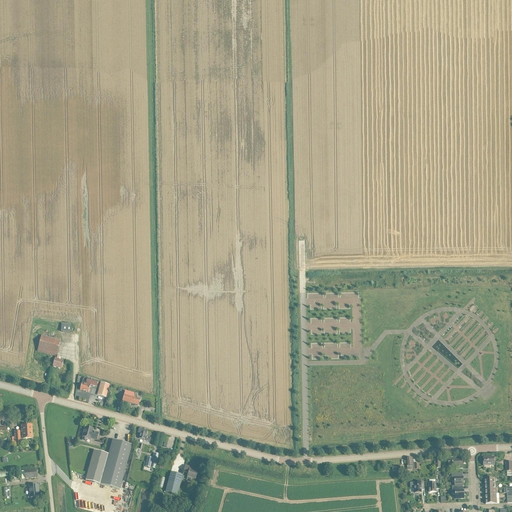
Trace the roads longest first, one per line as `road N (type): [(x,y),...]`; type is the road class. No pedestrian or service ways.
road 1 (unclassified): [(471,449),(282,460),(41,396)]
road 2 (track): [(147,0),(154,394)]
